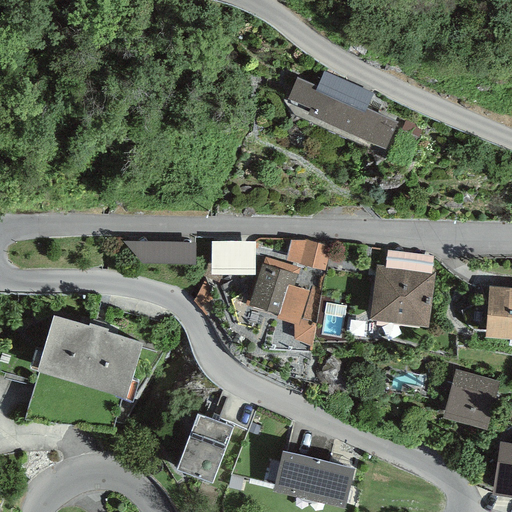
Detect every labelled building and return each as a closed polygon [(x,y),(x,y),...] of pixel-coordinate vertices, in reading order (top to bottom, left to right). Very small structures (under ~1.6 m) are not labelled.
[(297,78),(287,99),(310,109),(307,116),(386,150),(398,123),(366,109),(373,93),(323,71),(317,86),(297,78)] [(291,238),(285,260),(311,268),(324,271),(328,245),(291,238)] [(123,242),(139,263),(194,265),(195,243),(123,242)] [(210,242),(211,276),(255,276),(255,242),(210,242)] [(299,270),(265,258),(247,305),(278,316),(277,319),(293,325),(293,339),(312,347),(320,289),(311,287),(309,291),(294,287),(299,270)] [(435,274),(376,266),(369,320),(428,328),(435,274)] [(511,288),(489,287),(485,339),(511,340),(511,288)] [(330,300),(326,330),(345,332),(348,302),(330,300)] [(54,316),(36,372),(125,399),(142,344),(107,333),(108,329),(89,323),(89,327),(54,316)] [(455,370),(441,419),(485,431),(499,382),(455,370)] [(197,415),(176,470),(212,484),(233,428),(197,415)] [(511,444),(500,442),(491,496),(511,499),(511,444)] [(282,452),(272,492),(344,509),(354,470),(282,452)]
